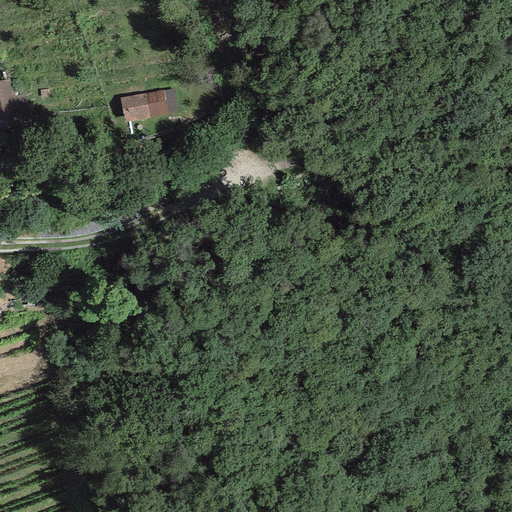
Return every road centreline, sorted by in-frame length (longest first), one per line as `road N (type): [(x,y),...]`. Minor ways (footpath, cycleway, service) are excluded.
road 1 (track): [(0,246),(115,234),(158,216)]
road 2 (track): [(511,439),(421,488),(395,511)]
